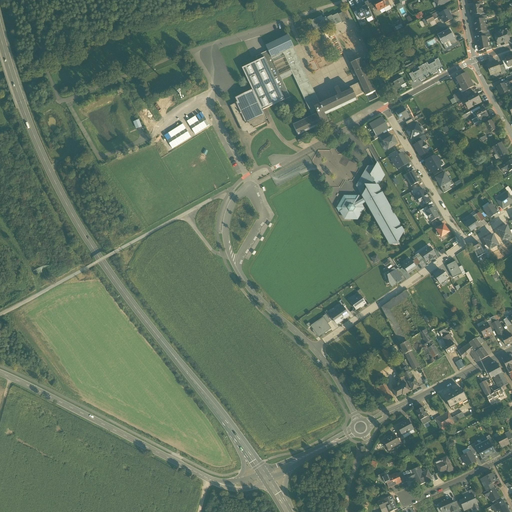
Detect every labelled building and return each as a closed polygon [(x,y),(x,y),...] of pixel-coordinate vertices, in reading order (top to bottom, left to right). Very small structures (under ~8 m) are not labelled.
[(378,11),(384,8),(379,0),(376,0),(373,2),(376,7),(378,11)] [(379,0),(384,8),(385,11),(391,8),(390,7),(389,5),(388,1),(386,0),(379,0)] [(366,5),(361,8),(366,17),(367,19),(372,17),(367,8),(366,5)] [(472,13),(473,15),(478,14),(482,14),(481,11),(483,11),(482,6),(480,7),(480,5),(471,7),(472,10),(473,10),(473,13),(472,13)] [(361,20),(366,17),(361,8),(360,6),(356,8),(355,8),(356,11),(361,20)] [(442,19),(444,24),(452,20),(447,10),(439,14),(441,17),(438,18),(440,20),(442,19)] [(310,22),(314,30),(325,25),(326,27),(329,26),(330,27),(336,24),(336,25),(342,22),(342,23),(348,20),(344,12),(338,15),(338,14),(332,16),(332,15),(323,19),(322,16),(310,22)] [(438,12),(432,15),(434,20),(438,18),(441,17),(439,14),(438,12)] [(427,23),(428,24),(430,23),(434,20),(432,15),(425,19),(427,23)] [(440,35),(444,43),(449,41),(454,39),(454,38),(449,30),(440,35)] [(495,36),(498,44),(509,40),(509,38),(506,32),(503,33),(503,32),(499,33),(499,34),(495,36)] [(266,46),(268,51),(270,56),(271,58),(293,47),(294,47),(288,36),(266,46)] [(449,41),(452,46),(457,43),(455,38),(454,38),(454,39),(449,41)] [(488,47),(487,43),(478,44),(479,51),(485,49),(488,48),(488,47)] [(295,51),(293,47),(271,58),(274,62),(285,57),(291,70),(298,67),(299,67),(292,52),(295,51)] [(258,61),(270,56),(268,51),(256,57),(258,61)] [(316,106),(320,104),(295,51),(292,52),(299,67),(298,67),(301,73),(316,106)] [(252,90),(262,110),(290,97),(282,79),(280,75),(274,62),(271,58),(270,56),(258,61),(242,69),(252,90)] [(359,87),(352,90),(355,97),(365,92),(366,96),(375,91),(360,59),(351,63),(360,82),(357,84),(359,87)] [(435,62),(428,66),(427,63),(423,65),(429,76),(432,74),(433,75),(437,73),(438,73),(436,70),(439,68),(439,69),(437,63),(439,62),(440,62),(438,59),(437,59),(438,59),(435,61),(435,60),(435,61),(435,62)] [(487,66),(490,75),(500,71),(499,67),(497,62),(496,62),(497,63),(492,64),(487,66)] [(409,74),(411,78),(411,77),(414,76),(416,81),(417,81),(417,80),(419,79),(421,82),(425,79),(425,80),(425,79),(425,78),(428,76),(429,76),(423,65),(422,65),(422,66),(419,68),(419,67),(418,68),(420,70),(413,74),(412,73),(409,74)] [(500,71),(501,75),(507,73),(506,70),(504,65),(499,67),(500,71)] [(301,73),(298,67),(291,70),(293,74),(294,76),(301,73)] [(291,70),(280,75),(282,79),(293,74),(291,70)] [(316,106),(301,73),(294,76),(312,116),(317,114),(314,107),(316,106)] [(463,87),(465,91),(473,87),(473,86),(466,74),(466,73),(456,79),(461,88),(463,87)] [(398,91),(398,92),(403,89),(402,89),(401,86),(405,84),(402,78),(393,83),(395,86),(398,91)] [(508,92),(511,90),(510,86),(507,80),(503,82),(508,92)] [(497,87),(501,95),(508,92),(503,82),(499,84),(500,86),(497,87)] [(320,104),(316,106),(314,107),(317,114),(312,116),(293,125),(297,134),(328,120),(325,115),(324,114),(356,99),(355,97),(352,90),(352,89),(342,94),(338,87),(334,89),(338,96),(320,104)] [(247,130),(249,134),(256,131),(255,128),(266,122),(264,119),(265,117),(262,110),(252,90),(236,98),(238,103),(231,106),(242,130),(244,131),(247,130)] [(459,101),(460,101),(464,98),(461,93),(461,92),(456,95),(459,101)] [(465,104),(468,109),(481,102),(478,97),(477,95),(467,100),(464,102),(466,104),(465,104)] [(324,114),(325,115),(357,100),(356,99),(324,114)] [(404,108),(403,106),(399,109),(400,110),(396,113),(400,120),(404,117),(408,115),(404,108)] [(477,117),(479,121),(481,120),(486,117),(488,116),(484,108),(474,113),(476,118),(477,117)] [(202,117),(199,112),(188,117),(191,123),(202,117)] [(208,118),(193,125),(195,131),(211,123),(208,118)] [(381,133),(388,129),(382,118),(370,125),(376,136),(381,133)] [(184,120),(164,130),(167,135),(187,125),(184,120)] [(328,120),(297,134),(298,136),(328,122),(328,120)] [(483,126),(485,129),(486,129),(489,133),(496,129),(492,121),(483,126)] [(405,130),(411,139),(422,133),(419,128),(416,123),(405,130)] [(188,128),(168,138),(171,143),(191,133),(188,128)] [(384,142),(390,138),(387,133),(383,135),(380,137),(383,142),(384,142)] [(397,144),(393,137),(390,138),(384,142),(388,150),(397,144)] [(417,145),(415,146),(420,156),(427,152),(425,148),(427,148),(425,145),(424,145),(422,142),(421,142),(417,145)] [(497,154),(499,158),(509,153),(507,150),(506,151),(501,143),(492,148),(494,152),(496,155),(497,154)] [(389,156),(391,160),(394,158),(399,155),(397,152),(389,156)] [(403,157),(401,154),(399,155),(394,158),(397,164),(396,165),(399,169),(406,165),(405,162),(407,161),(404,156),(403,157)] [(426,165),(427,168),(440,161),(437,157),(435,159),(434,157),(426,161),(427,164),(426,165)] [(507,168),(509,172),(511,169),(511,160),(505,165),(500,168),(503,172),(506,170),(505,169),(507,168)] [(440,161),(427,168),(429,171),(431,170),(433,173),(440,168),(439,167),(442,165),(440,161)] [(390,244),(399,245),(398,242),(403,232),(377,186),(384,175),(377,163),(375,167),(368,167),(363,175),(365,176),(364,178),(362,177),(357,186),(359,190),(362,189),(363,190),(360,192),(364,199),(361,200),(360,198),(357,198),(356,201),(347,201),(342,208),(343,210),(341,212),(345,219),(357,219),(363,209),(361,205),(366,202),(390,244)] [(413,172),(405,176),(411,186),(418,182),(413,172)] [(434,179),(436,183),(438,182),(444,193),(451,189),(450,186),(453,184),(448,176),(447,177),(445,173),(434,179)] [(419,187),(412,192),(414,195),(415,195),(415,194),(421,191),(419,187)] [(416,194),(418,197),(417,198),(416,199),(418,203),(420,203),(422,206),(430,202),(428,198),(427,198),(425,194),(423,190),(421,191),(415,194),(415,195),(416,194)] [(500,197),(502,200),(498,203),(503,209),(511,202),(511,198),(510,196),(507,192),(500,197)] [(357,198),(360,198),(358,196),(344,196),(336,208),(339,213),(341,211),(341,212),(343,210),(342,208),(347,201),(356,201),(357,198)] [(497,213),(491,204),(490,205),(484,209),(490,218),(497,213)] [(433,207),(429,210),(425,212),(429,218),(431,222),(439,217),(433,207)] [(485,219),(479,212),(476,214),(481,221),(481,222),(485,219)] [(473,217),(473,218),(474,218),(477,223),(481,221),(476,214),(473,217)] [(477,223),(474,218),(473,218),(465,223),(471,231),(479,226),(477,223)] [(436,233),(436,234),(437,236),(439,236),(440,235),(441,237),(449,232),(444,225),(436,230),(438,232),(436,233)] [(507,226),(498,230),(503,240),(511,236),(507,226)] [(493,235),(484,240),(490,250),(498,245),(493,235)] [(480,244),(472,248),(478,258),(485,254),(483,250),(480,244)] [(421,254),(424,257),(426,261),(429,259),(430,260),(433,258),(432,257),(435,255),(430,248),(421,254)] [(420,252),(415,256),(417,258),(419,261),(424,257),(421,254),(420,252)] [(380,261),(377,255),(371,258),(374,263),(380,261)] [(383,263),(388,271),(396,265),(391,257),(383,263)] [(417,258),(412,262),(415,267),(420,263),(419,261),(417,258)] [(411,260),(403,266),(408,274),(416,268),(411,260)] [(456,261),(446,266),(453,278),(458,276),(462,274),(459,268),(456,261)] [(386,279),(387,284),(390,284),(392,286),(400,281),(396,275),(398,274),(396,270),(394,268),(387,273),(389,275),(388,276),(389,279),(386,279)] [(440,270),(434,275),(440,283),(446,279),(443,274),(440,270)] [(446,279),(440,283),(442,287),(449,282),(446,279)] [(381,308),(398,341),(404,337),(390,310),(409,297),(405,291),(381,308)] [(356,310),(365,303),(363,299),(360,296),(351,303),(356,310)] [(337,324),(349,316),(343,308),(342,306),(330,315),(337,324)] [(323,318),(325,321),(327,324),(331,321),(326,314),(322,317),(323,318)] [(325,321),(320,324),(318,324),(317,323),(311,326),(314,330),(313,331),(316,335),(317,334),(319,337),(331,329),(327,324),(325,321)] [(495,329),(500,339),(502,339),(502,338),(504,337),(504,336),(497,322),(492,324),(495,329)] [(479,329),(484,338),(488,336),(488,337),(492,335),(490,332),(491,331),(487,323),(485,324),(482,326),(483,327),(479,329)] [(439,333),(442,339),(449,334),(445,328),(439,333)] [(432,340),(426,330),(418,334),(411,339),(422,358),(421,358),(422,361),(424,360),(427,366),(441,358),(433,345),(432,346),(426,349),(424,345),(432,340)] [(442,339),(447,346),(452,342),(454,341),(449,334),(442,339)] [(502,339),(505,345),(511,341),(511,336),(510,334),(504,337),(502,338),(502,339)] [(473,350),(475,352),(483,348),(481,345),(476,339),(476,338),(469,343),(473,350)] [(442,339),(437,342),(441,349),(444,348),(447,346),(442,339)] [(401,345),(405,354),(411,352),(412,351),(407,342),(401,345)] [(456,349),(452,342),(447,346),(444,348),(448,354),(456,349)] [(458,351),(463,358),(470,352),(473,350),(469,343),(458,351)] [(390,348),(393,354),(398,351),(395,345),(390,348)] [(382,351),(389,362),(394,359),(387,347),(382,351)] [(483,348),(475,352),(481,360),(489,356),(483,348)] [(477,362),(481,360),(475,352),(473,350),(470,352),(477,362)] [(393,354),(396,359),(401,356),(398,351),(393,354)] [(405,354),(413,369),(418,367),(411,352),(405,354)] [(503,362),(506,368),(511,365),(511,359),(511,358),(503,362)] [(455,363),(459,369),(464,366),(461,360),(455,363)] [(494,377),(496,381),(504,377),(498,365),(486,371),(491,379),(494,377)] [(413,379),(409,372),(404,374),(405,376),(408,382),(413,379)] [(400,379),(403,385),(406,384),(408,383),(408,382),(405,376),(400,378),(400,379)] [(496,381),(500,388),(508,384),(504,377),(496,381)] [(415,378),(413,379),(408,382),(408,383),(412,391),(419,387),(415,378)] [(479,384),(486,397),(492,394),(485,381),(479,384)] [(378,387),(386,401),(392,398),(390,394),(384,384),(378,387)] [(403,385),(398,388),(402,394),(402,396),(410,392),(406,384),(403,385)] [(396,397),(402,394),(398,388),(393,390),(396,397)] [(444,397),(450,407),(458,403),(458,404),(467,399),(461,389),(454,392),(454,391),(444,397)] [(501,389),(492,394),(486,397),(490,405),(505,397),(501,389)] [(421,420),(423,425),(428,423),(430,421),(428,416),(429,416),(426,410),(425,410),(423,407),(420,409),(419,408),(417,409),(417,411),(416,412),(421,420)] [(436,419),(440,428),(441,430),(454,423),(452,418),(448,412),(436,419)] [(462,412),(452,418),(454,423),(465,418),(462,412)] [(408,420),(403,423),(408,433),(413,430),(414,430),(408,420)] [(402,436),(408,433),(403,423),(397,426),(402,436)] [(395,434),(389,437),(394,447),(400,444),(395,434)] [(497,439),(501,448),(506,446),(509,444),(508,441),(504,434),(500,436),(500,437),(497,439)] [(388,450),(394,447),(389,437),(383,441),(388,450)] [(488,440),(482,444),(489,456),(490,455),(490,454),(494,452),(492,448),(492,447),(491,445),(488,440)] [(487,457),(489,456),(482,444),(476,447),(478,452),(480,454),(482,458),(487,456),(487,457)] [(467,466),(476,462),(472,455),(470,452),(464,455),(462,456),(467,466)] [(437,466),(440,473),(446,470),(447,473),(452,470),(447,457),(441,460),(442,460),(443,464),(437,466)] [(414,479),(417,486),(431,480),(432,480),(430,477),(432,476),(431,474),(430,474),(428,470),(422,473),(419,467),(410,471),(411,474),(408,475),(407,475),(410,481),(414,479)] [(487,486),(492,484),(496,482),(493,477),(494,477),(493,473),(481,479),(482,483),(484,482),(487,486)] [(387,483),(389,487),(401,482),(397,474),(388,478),(386,479),(387,483)] [(436,474),(433,476),(432,476),(430,477),(432,480),(431,480),(432,483),(435,481),(438,480),(436,474)] [(489,496),(492,502),(497,499),(499,499),(494,488),(487,491),(484,493),(486,497),(489,496)] [(464,510),(472,506),(477,504),(474,497),(473,495),(470,496),(460,501),(464,510)] [(388,511),(390,511),(394,510),(397,509),(392,496),(378,502),(380,508),(386,506),(388,511)] [(438,505),(441,511),(444,511),(447,511),(446,510),(450,508),(451,511),(452,511),(456,510),(453,503),(451,499),(452,500),(448,502),(447,501),(439,505),(438,504),(438,505)] [(500,508),(501,511),(508,511),(503,500),(492,506),(494,510),(500,508)]
